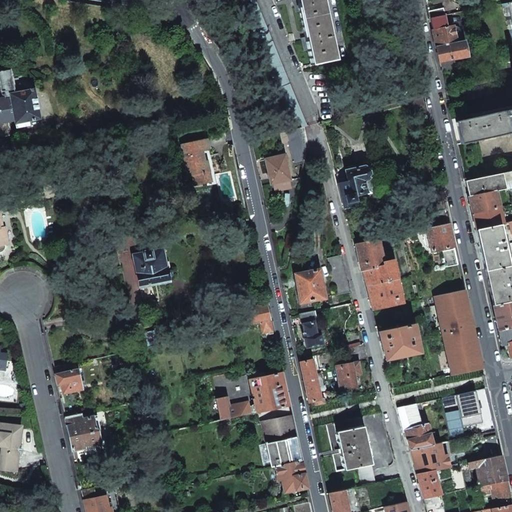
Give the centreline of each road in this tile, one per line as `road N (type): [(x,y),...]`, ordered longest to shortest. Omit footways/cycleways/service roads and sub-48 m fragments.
road 1 (residential): [(184,20),(221,85),(245,164),(322,511)]
road 2 (residential): [(420,511),(313,124)]
road 3 (residential): [(494,375),(419,0)]
road 4 (residential): [(68,511),(20,297),(0,301)]
road 5 (residential): [(271,0),(313,124)]
